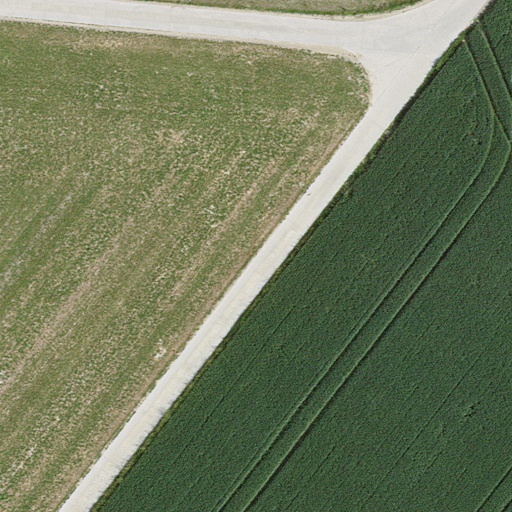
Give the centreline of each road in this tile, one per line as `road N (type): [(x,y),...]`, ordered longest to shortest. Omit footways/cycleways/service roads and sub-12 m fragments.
road 1 (track): [(473,0),(75,511)]
road 2 (track): [(0,7),(435,49)]
